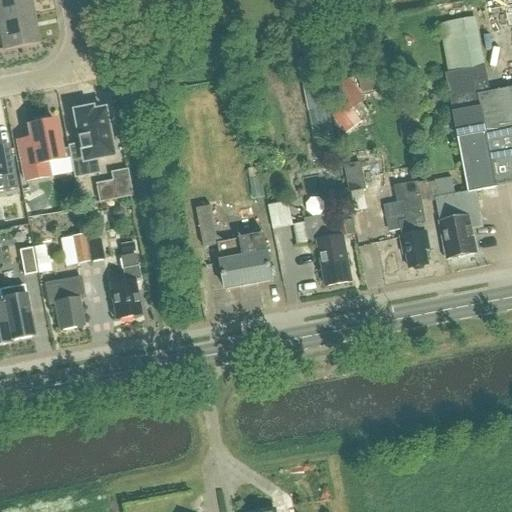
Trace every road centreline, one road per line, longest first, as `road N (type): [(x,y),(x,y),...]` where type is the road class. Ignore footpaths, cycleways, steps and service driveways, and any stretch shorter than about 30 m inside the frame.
road 1 (secondary): [(0,397),(511,299)]
road 2 (residential): [(0,90),(68,72),(79,56),(70,0)]
